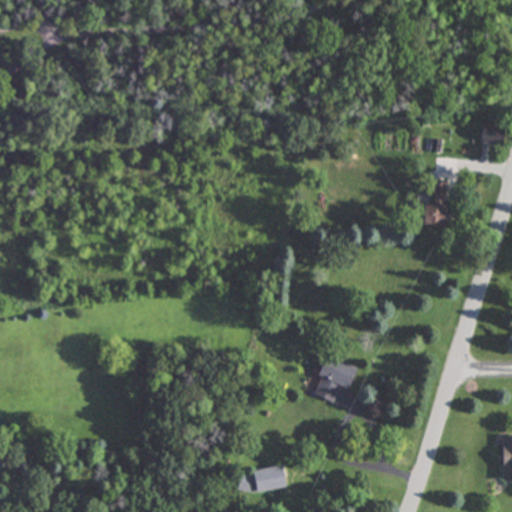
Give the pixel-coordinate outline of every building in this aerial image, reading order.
[(498,131),(478,130),(477,143),(498,144),(498,131)] [(448,181),(430,181),(429,205),(419,205),(418,227),(447,227),(448,181)] [(346,390),(355,368),(320,355),(313,374),(320,376),(313,396),(333,403),(339,387),(346,390)] [(511,440),(499,441),(500,481),(511,481),(511,440)] [(234,489),(251,494),(255,478),(238,473),(234,489)]
